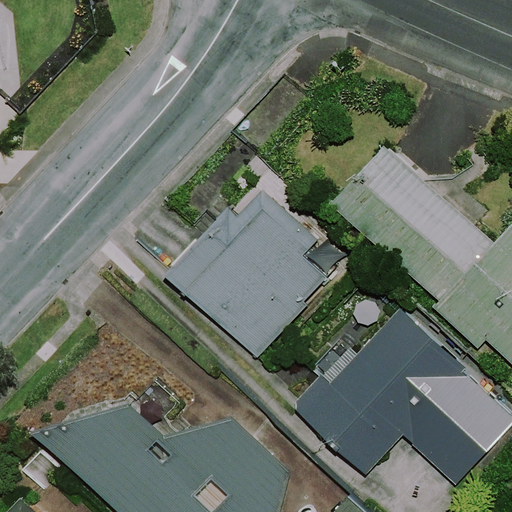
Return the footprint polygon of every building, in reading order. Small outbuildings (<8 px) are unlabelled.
[(471,227),(487,210),(448,173),(432,190),(385,146),(334,201),(438,299),(433,304),(476,345),(484,337),(511,363),(511,222),(490,244),(471,227)] [(332,277),(264,212),(228,249),(209,230),(168,273),(256,356),(332,277)] [(343,335),(329,350),(312,367),(323,377),(294,407),(362,473),(402,432),(454,483),(511,423),(511,418),(398,308),(357,349),(343,335)] [(274,511),(283,467),(211,400),(171,443),(128,404),(58,420),(42,437),(121,511),(274,511)] [(35,511),(17,493),(0,509),(0,511),(35,511)] [(353,511),(343,502),(332,511),(353,511)]
